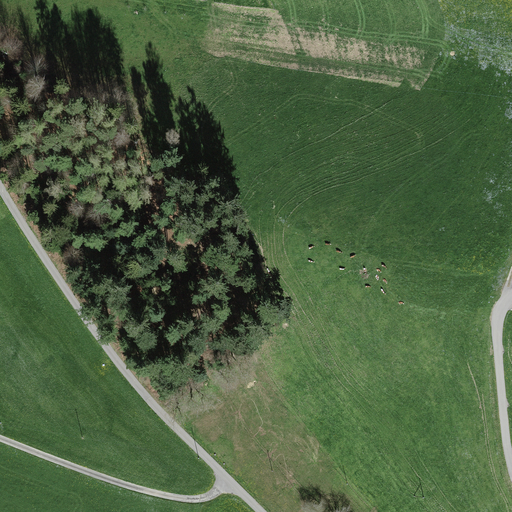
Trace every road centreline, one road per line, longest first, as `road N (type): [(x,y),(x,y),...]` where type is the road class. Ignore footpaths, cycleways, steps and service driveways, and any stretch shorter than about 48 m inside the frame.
road 1 (unclassified): [(0,175),(87,317),(150,400),(259,511)]
road 2 (unclassified): [(511,467),(496,332),(511,297)]
